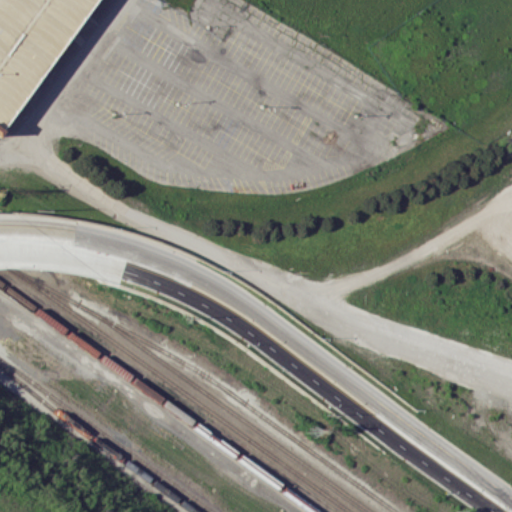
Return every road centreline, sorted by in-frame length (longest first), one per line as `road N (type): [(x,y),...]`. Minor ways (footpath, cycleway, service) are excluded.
road 1 (residential): [(511,500),(233,296),(122,244),(69,232)]
road 2 (residential): [(117,270),(222,317),(494,511)]
